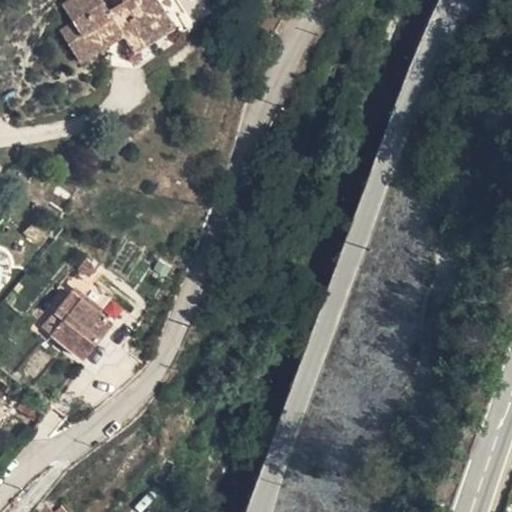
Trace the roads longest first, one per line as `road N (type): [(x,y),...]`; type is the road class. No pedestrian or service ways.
road 1 (residential): [(0,503),(147,379),(317,0)]
road 2 (residential): [(462,0),(386,156),(261,511)]
road 3 (secondary): [(470,511),(511,387)]
